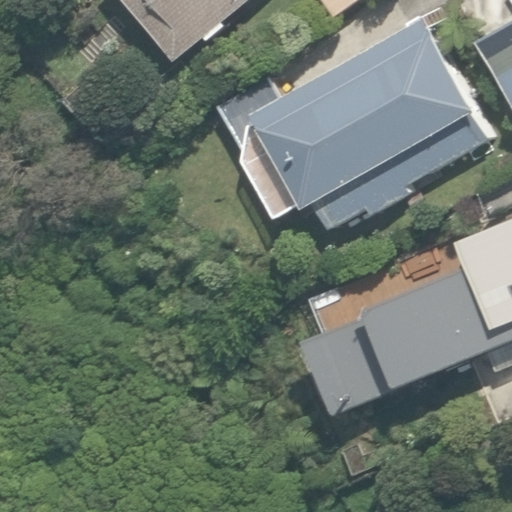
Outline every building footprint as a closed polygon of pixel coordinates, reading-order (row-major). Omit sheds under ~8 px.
[(140,0),(191,58),(257,0),(140,0)] [(331,0),(343,15),(363,0),(331,0)] [(323,196),(343,230),(377,210),(381,217),(424,192),(419,184),(502,136),(496,102),(441,12),(275,113),(262,159),(293,212),(323,196)] [(284,233),(245,171),(219,187),(259,249),(284,233)] [(511,206),(468,223),(479,254),(299,321),(330,405),(511,337),(511,206)]
